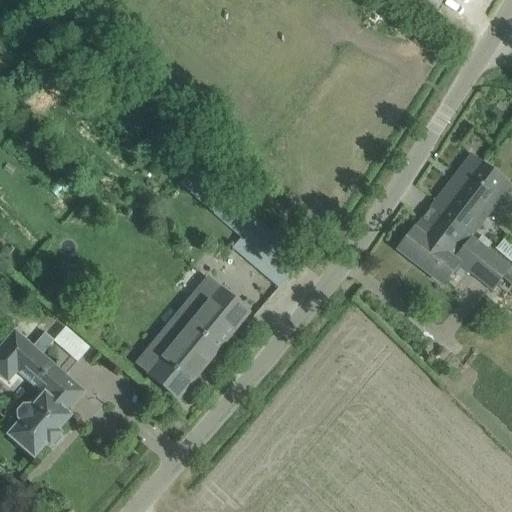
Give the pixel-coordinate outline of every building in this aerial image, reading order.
[(441,0),(421,0),(436,9),(441,0)] [(417,30),(416,30),(412,37),(415,39),(430,48),(432,49),(436,43),(437,42),(417,30)] [(422,222),(459,251),(470,237),(494,206),(488,201),(504,181),(472,156),(422,222)] [(197,170),(182,187),(239,238),(232,246),(279,288),(302,262),(287,248),(197,170)] [(413,228),(397,249),(440,282),(455,262),(488,288),(506,264),(470,237),(459,251),(422,222),(415,229),(413,228)] [(505,275),(502,278),(511,286),(511,269),(510,268),(509,269),(505,275)] [(149,375),(177,398),(247,313),(207,280),(138,364),(150,374),(149,375)] [(65,328),(53,342),(77,361),(89,347),(65,328)] [(7,436),(33,458),(46,443),(49,446),(60,434),(57,431),(70,416),(65,412),(83,392),(41,355),(54,341),(45,333),(32,347),(14,331),(0,346),(0,376),(7,382),(16,371),(43,395),(31,408),(29,406),(22,407),(17,413),(17,419),(20,421),(7,436)]
